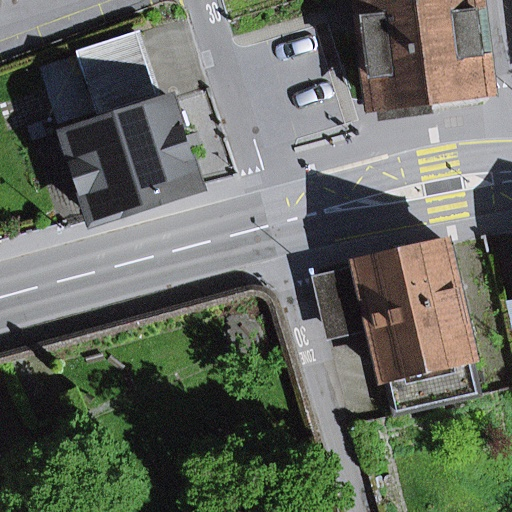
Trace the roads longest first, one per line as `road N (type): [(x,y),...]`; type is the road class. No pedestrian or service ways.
road 1 (residential): [(271,227),(363,511)]
road 2 (primary): [(271,227),(0,303)]
road 3 (primary): [(511,176),(271,227)]
road 4 (residential): [(205,0),(271,227)]
